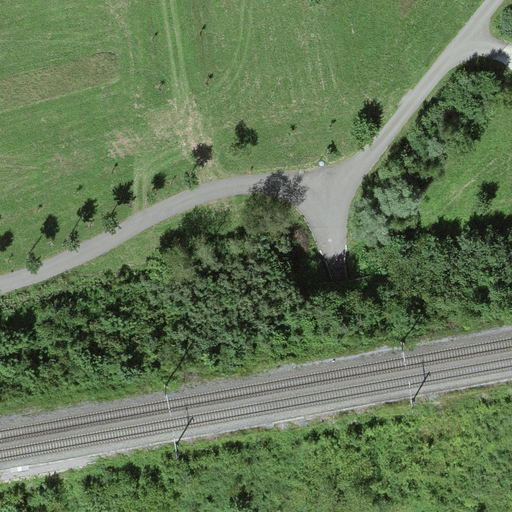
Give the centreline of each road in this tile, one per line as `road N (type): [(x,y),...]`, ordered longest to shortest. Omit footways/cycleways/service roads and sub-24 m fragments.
road 1 (residential): [(328,208),(262,178),(189,192),(111,242),(0,281)]
road 2 (residential): [(382,511),(328,208)]
road 3 (residential): [(328,208),(498,0)]
